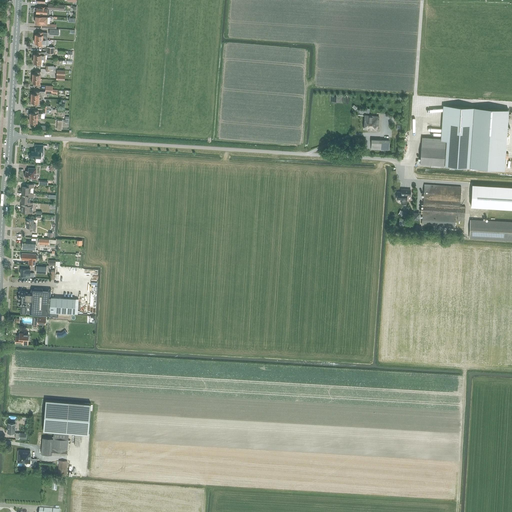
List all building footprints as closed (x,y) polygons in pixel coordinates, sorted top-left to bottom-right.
[(41,28),(52,28),(55,29),(55,25),(47,24),(48,16),(35,15),(35,16),(35,24),(37,24),(41,24),(41,28)] [(56,80),(64,80),(65,70),(57,70),(56,80)] [(421,138),(420,164),(481,168),(504,169),(508,110),(491,109),(442,105),(440,139),(421,138)] [(364,129),(377,131),(377,127),(378,127),(379,117),(365,116),(364,129)] [(372,139),(371,149),(381,149),(381,145),(385,146),(385,140),(382,140),(382,139),(372,139)] [(36,145),(35,146),(35,149),(34,149),(34,151),(32,151),(31,153),(30,153),(29,155),(29,156),(30,158),(40,159),(41,155),(43,156),(43,145),(36,145)] [(26,171),(26,172),(26,173),(25,173),(25,178),(29,178),(29,179),(36,179),(36,174),(36,168),(29,168),(28,171),(26,171)] [(22,193),(26,193),(29,194),(29,193),(31,193),(31,188),(34,188),(35,184),(27,184),(27,187),(22,187),(22,193)] [(472,184),(471,206),(489,208),(511,209),(511,186),(491,185),(472,184)] [(424,185),(423,212),(422,224),(455,227),(456,216),(465,217),(465,208),(460,208),(461,187),(424,185)] [(397,193),(397,200),(401,200),(401,204),(406,204),(406,201),(407,201),(407,196),(410,196),(411,191),(404,190),(403,193),(397,193)] [(26,203),(28,203),(28,202),(30,202),(30,200),(30,199),(33,199),(33,198),(34,193),(31,193),(29,193),(29,194),(26,193),(26,196),(22,196),(21,202),(26,203)] [(28,203),(26,203),(25,205),(21,205),(21,212),(33,212),(33,203),(30,202),(28,202),(28,203)] [(27,223),(27,227),(31,228),(30,232),(35,232),(35,224),(33,224),(34,220),(27,219),(26,223),(27,223)] [(511,221),(470,219),(469,238),(511,239),(511,221)] [(22,249),(35,250),(36,242),(23,241),(22,249)] [(22,253),(21,260),(29,260),(29,264),(35,264),(35,260),(36,260),(38,259),(38,256),(37,255),(37,254),(22,253)] [(36,273),(46,274),(47,266),(37,266),(36,273)] [(22,275),(22,277),(30,277),(30,276),(30,272),(30,269),(26,268),(21,268),(20,275),(22,275)] [(42,289),(42,288),(41,288),(34,288),(33,288),(32,288),(31,289),(31,290),(31,291),(31,294),(30,303),(26,303),(26,306),(26,312),(26,313),(27,313),(30,313),(30,315),(50,316),(50,312),(78,313),(79,299),(52,297),(51,297),(51,289),(50,289),(49,289),(48,290),(48,291),(43,290),(43,289),(42,289)] [(30,303),(31,294),(27,294),(27,292),(19,291),(18,305),(19,305),(26,306),(26,303),(30,303)] [(15,335),(15,339),(15,343),(23,344),(23,345),(28,345),(29,333),(19,333),(19,335),(15,335)] [(42,432),(54,433),(54,432),(68,434),(88,436),(90,406),(45,402),(42,432)] [(41,454),(67,456),(68,440),(68,434),(54,432),(54,433),(53,437),(49,437),(48,438),(43,438),(41,454)] [(18,450),(18,462),(30,463),(31,454),(30,454),(30,451),(18,450)] [(59,460),(58,475),(66,476),(67,461),(59,460)]
